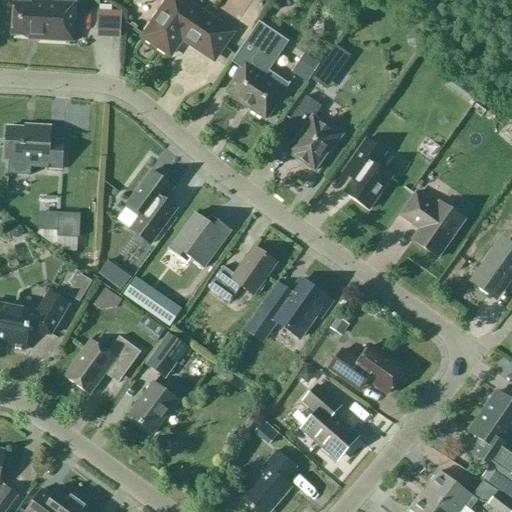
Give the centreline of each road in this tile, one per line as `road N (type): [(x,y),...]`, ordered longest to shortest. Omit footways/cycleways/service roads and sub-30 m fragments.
road 1 (unclassified): [(341,511),(430,408),(466,347),(222,174),(129,94),(102,84),(0,78)]
road 2 (unclassified): [(168,511),(0,396)]
